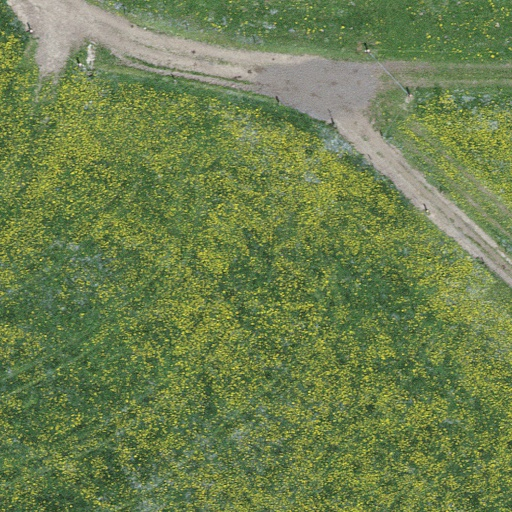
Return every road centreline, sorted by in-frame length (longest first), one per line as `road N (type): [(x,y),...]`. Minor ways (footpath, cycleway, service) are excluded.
road 1 (track): [(511,242),(350,80),(213,58),(68,14),(57,0)]
road 2 (track): [(511,69),(350,80)]
